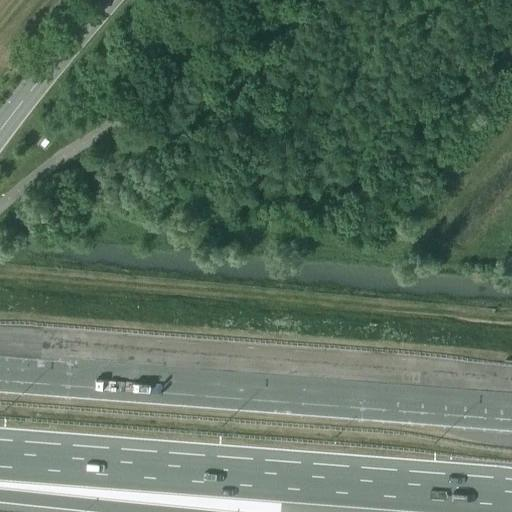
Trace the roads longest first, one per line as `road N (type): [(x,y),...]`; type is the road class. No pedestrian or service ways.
road 1 (track): [(511,320),(0,273)]
road 2 (motorway): [(511,407),(0,366)]
road 3 (motorway): [(0,453),(511,493)]
road 4 (tertiary): [(0,133),(113,0)]
road 5 (motorway): [(0,496),(163,511)]
